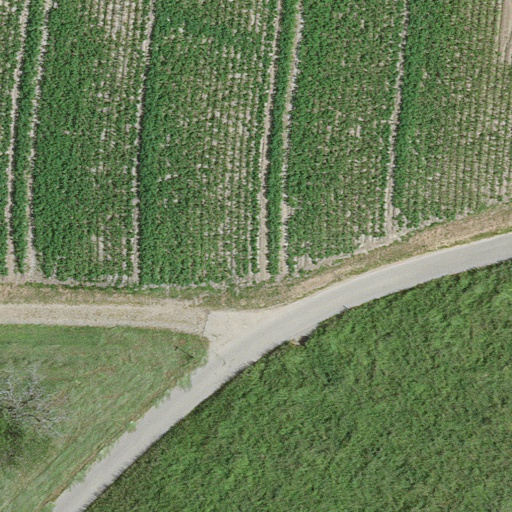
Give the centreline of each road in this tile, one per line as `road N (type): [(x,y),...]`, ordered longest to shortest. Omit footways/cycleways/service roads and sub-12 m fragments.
road 1 (unclassified): [(65,511),(174,404),(261,336),(380,283),(511,247)]
road 2 (track): [(261,336),(183,315),(0,312)]
